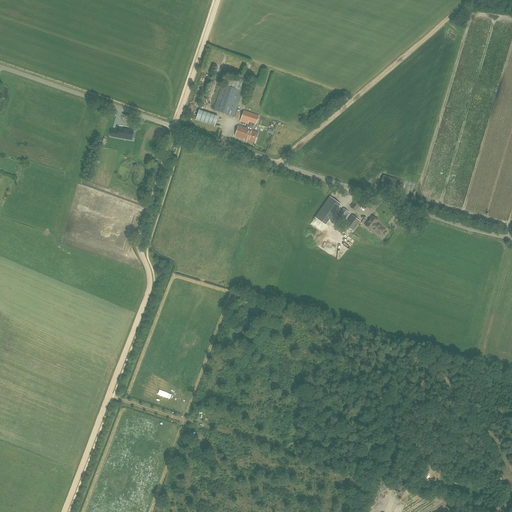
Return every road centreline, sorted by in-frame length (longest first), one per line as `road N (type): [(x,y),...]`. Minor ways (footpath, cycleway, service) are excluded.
road 1 (unclassified): [(511,238),(0,67)]
road 2 (track): [(175,127),(138,243),(150,285),(64,511)]
road 3 (track): [(470,0),(278,164)]
road 4 (track): [(175,127),(218,0)]
